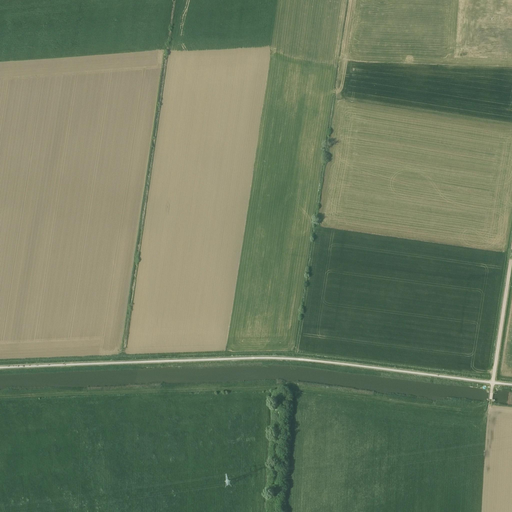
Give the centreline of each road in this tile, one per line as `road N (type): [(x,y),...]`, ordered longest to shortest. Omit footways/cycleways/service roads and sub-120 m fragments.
road 1 (motorway): [(0,40),(511,18)]
road 2 (motorway): [(511,5),(0,27)]
road 3 (unclassified): [(0,70),(511,53)]
road 4 (unclassified): [(491,407),(511,257)]
